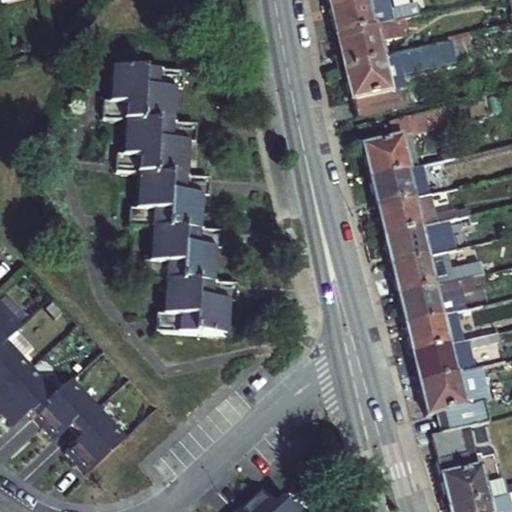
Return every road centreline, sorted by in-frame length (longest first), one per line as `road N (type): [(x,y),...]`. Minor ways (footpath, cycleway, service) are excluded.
road 1 (secondary): [(369,371),(299,130)]
road 2 (secondary): [(299,130),(342,377)]
road 3 (residential): [(342,377),(283,402),(156,511)]
road 4 (secondary): [(408,511),(369,371)]
road 5 (secondary): [(342,377),(378,511)]
road 6 (secondary): [(299,130),(273,0)]
